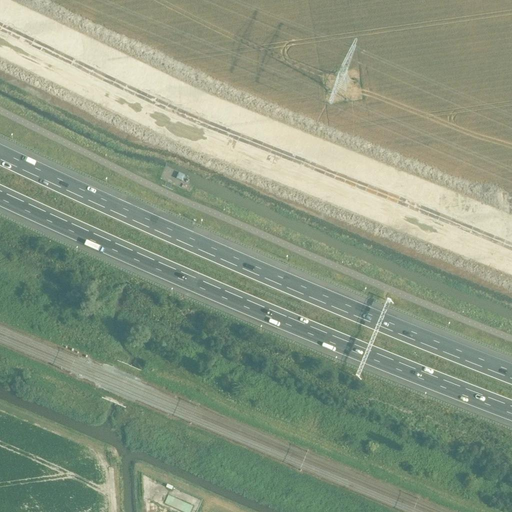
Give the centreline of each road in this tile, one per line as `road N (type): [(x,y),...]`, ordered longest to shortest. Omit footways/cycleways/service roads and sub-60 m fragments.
road 1 (motorway): [(511,371),(0,152)]
road 2 (motorway): [(0,199),(511,414)]
road 3 (track): [(486,511),(143,367)]
